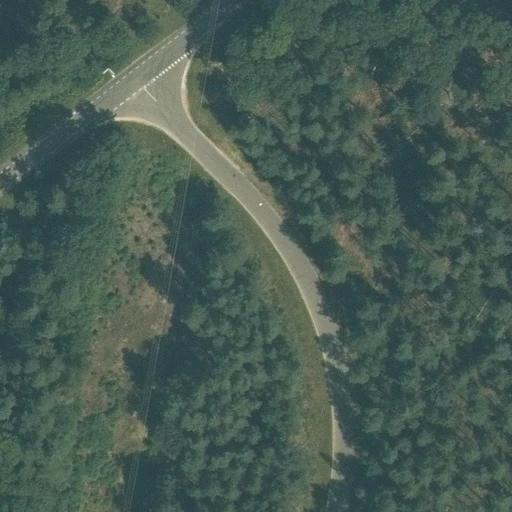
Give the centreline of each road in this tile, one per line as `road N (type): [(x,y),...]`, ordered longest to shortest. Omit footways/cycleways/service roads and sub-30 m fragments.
road 1 (unclassified): [(334,511),(345,431),(343,372),(329,315),(277,234),(140,75)]
road 2 (tertiary): [(0,182),(140,75)]
road 3 (tertiary): [(140,75),(240,0)]
